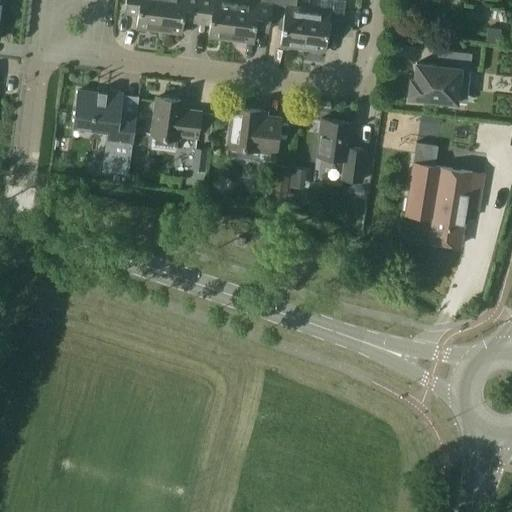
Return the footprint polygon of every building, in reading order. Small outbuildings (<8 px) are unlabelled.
[(126,0),(124,15),(138,16),(136,28),(159,31),(162,0),(126,0)] [(162,0),(159,31),(182,34),(183,22),(196,24),(199,0),(162,0)] [(236,0),(232,0),(199,0),(196,24),(210,25),(208,37),(231,40),(236,0)] [(248,0),(248,2),(236,0),(231,40),(254,43),(255,31),(268,33),(270,22),(272,0),(248,0)] [(297,0),(272,0),(270,22),(283,23),(280,46),(303,49),(308,9),(296,8),(297,0)] [(343,0),(321,0),(320,11),(308,9),(303,49),(326,52),(329,29),(342,31),(346,0),(343,0)] [(409,97),(457,102),(460,69),(470,71),(472,53),(438,49),(436,65),(417,63),(415,79),(411,79),(409,97)] [(108,131),(107,140),(106,139),(102,171),(127,174),(131,146),(136,114),(120,112),(122,93),(108,92),(107,94),(78,91),(73,126),(108,131)] [(197,138),(200,112),(182,109),(183,101),(156,98),(152,136),(155,136),(154,144),(173,146),(174,138),(179,139),(179,136),(197,138)] [(264,124),(265,114),(265,112),(233,108),(227,155),(275,161),(280,126),(264,124)] [(361,181),(366,149),(350,147),(353,123),(321,119),(316,156),(344,159),(342,179),(361,181)] [(484,174),(463,171),(414,163),(405,215),(433,219),(429,241),(460,246),(466,208),(478,209),(484,174)] [(287,195),(290,167),(275,166),(272,193),(287,195)]
